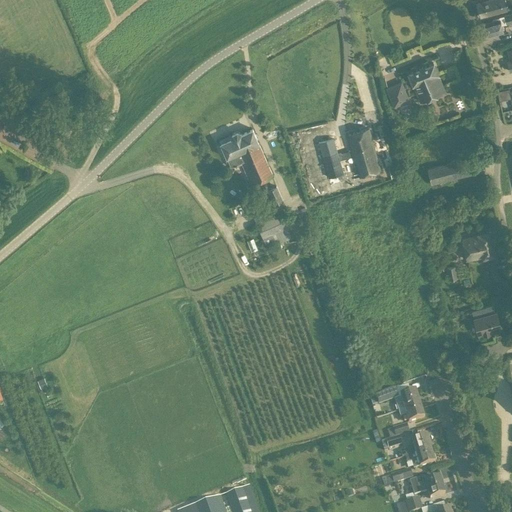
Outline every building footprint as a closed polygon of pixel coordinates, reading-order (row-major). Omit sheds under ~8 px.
[(507,9),(504,0),(488,0),(476,3),(480,17),(502,10),(507,9)] [(511,13),(503,15),(492,19),(493,20),(493,22),(483,24),(486,37),(503,32),(500,23),(505,22),(505,25),(511,23),(511,13)] [(438,74),(433,62),(408,72),(412,84),(413,84),(420,102),(445,91),(438,74)] [(409,100),(401,81),(385,88),(393,107),(409,100)] [(499,100),(511,97),(509,91),(510,91),(509,87),(497,90),(499,100)] [(18,116),(10,117),(11,130),(20,129),(18,116)] [(231,138),(221,143),(231,166),(241,162),(251,185),(273,175),(252,128),(241,134),(240,133),(237,131),(232,133),(231,137),(231,138)] [(359,175),(380,169),(368,128),(347,134),(359,175)] [(344,174),(334,138),(318,142),(328,178),(344,174)] [(420,151),(407,155),(413,173),(425,169),(420,151)] [(466,151),(448,155),(451,165),(455,164),(458,175),(471,172),(466,151)] [(448,155),(431,160),(437,180),(450,177),(447,166),(451,165),(448,155)] [(277,185),(267,190),(274,205),(283,200),(277,185)] [(379,199),(361,201),(362,221),(381,219),(379,199)] [(362,221),(361,201),(343,202),(345,222),(362,221)] [(284,212),(256,223),(263,238),(267,248),(291,237),(288,230),(291,229),(284,212)] [(478,234),(478,235),(462,238),(467,259),(482,256),(483,257),(495,255),(490,231),(478,234)] [(356,241),(336,245),(338,259),(359,256),(356,241)] [(362,270),(359,256),(338,260),(341,274),(362,270)] [(448,280),(458,278),(456,266),(445,268),(448,280)] [(362,270),(341,274),(344,290),(365,286),(362,270)] [(365,286),(344,290),(347,304),(368,301),(365,286)] [(494,313),(491,305),(471,311),(478,335),(483,333),(483,334),(490,332),(490,331),(500,328),(496,312),(494,313)] [(384,342),(361,348),(369,382),(392,375),(384,342)] [(393,388),(381,392),(385,403),(398,398),(394,389),(393,388)] [(396,406),(398,412),(419,404),(415,391),(400,396),(403,403),(396,406)] [(419,404),(398,412),(400,418),(407,416),(409,423),(424,418),(419,404)] [(392,429),(393,429),(387,431),(389,439),(409,433),(407,424),(392,429)] [(407,450),(409,456),(431,449),(426,436),(411,441),(414,448),(407,450)] [(402,444),(399,437),(386,441),(388,449),(402,444)] [(405,457),(407,464),(411,463),(413,468),(419,466),(420,467),(435,463),(431,449),(409,456),(405,457)] [(396,474),(392,476),(394,484),(399,483),(413,478),(410,469),(396,474)] [(445,494),(439,478),(425,483),(417,485),(415,479),(409,481),(413,496),(427,492),(430,499),(445,494)] [(226,495),(232,511),(257,511),(249,486),(226,495)] [(178,511),(225,511),(220,498),(178,511)] [(415,511),(421,510),(423,510),(419,498),(405,502),(405,503),(402,504),(404,511),(415,511)] [(423,510),(421,510),(422,511),(450,511),(449,509),(446,510),(443,503),(423,510)]
